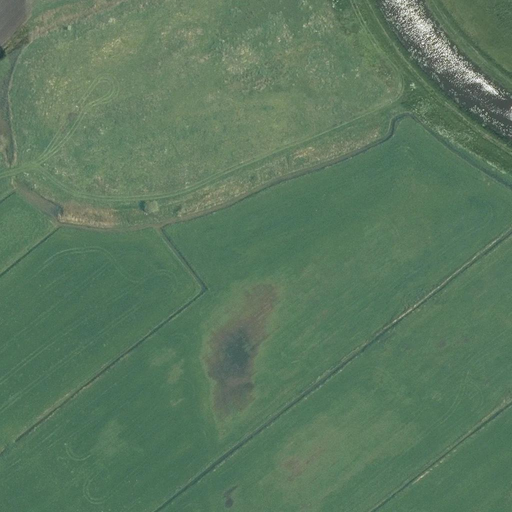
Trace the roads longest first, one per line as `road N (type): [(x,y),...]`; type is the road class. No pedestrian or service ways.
road 1 (track): [(0,175),(17,171),(73,199),(152,199),(412,101)]
road 2 (track): [(412,101),(426,90),(366,0)]
road 3 (track): [(511,88),(458,43),(427,0)]
road 4 (track): [(412,101),(511,172)]
